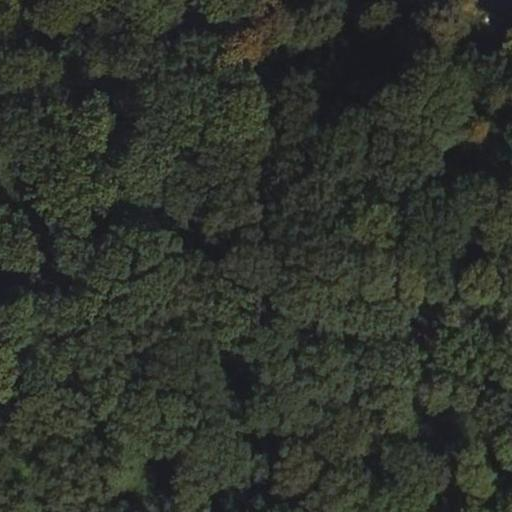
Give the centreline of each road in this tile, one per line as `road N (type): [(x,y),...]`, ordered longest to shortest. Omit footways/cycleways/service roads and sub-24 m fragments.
road 1 (track): [(0,256),(511,359)]
road 2 (track): [(384,511),(511,419)]
